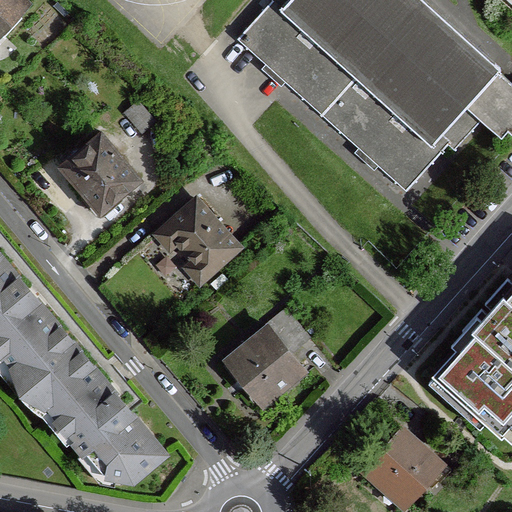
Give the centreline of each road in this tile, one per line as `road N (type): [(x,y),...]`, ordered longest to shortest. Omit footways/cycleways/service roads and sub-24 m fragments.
road 1 (tertiary): [(263,490),(511,211)]
road 2 (residential): [(0,199),(233,487)]
